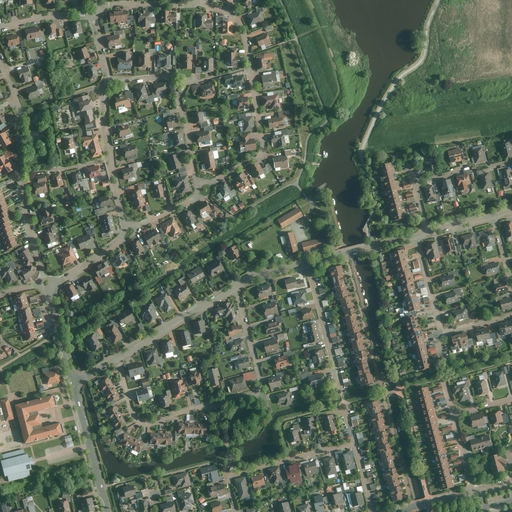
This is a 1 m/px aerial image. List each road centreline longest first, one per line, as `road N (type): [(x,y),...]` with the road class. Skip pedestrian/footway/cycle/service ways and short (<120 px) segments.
road 1 (residential): [(94,18),(118,3),(204,4),(238,19),(262,150),(231,173),(197,184)]
road 2 (residential): [(45,283),(19,173),(19,108),(0,62)]
road 3 (residential): [(117,359),(133,413),(144,422),(258,392)]
road 4 (residential): [(236,511),(227,477),(355,444)]
road 5 (residential): [(236,285),(117,359)]
road 6 (residential): [(73,383),(106,511)]
road 7 (residential): [(308,262),(340,387)]
